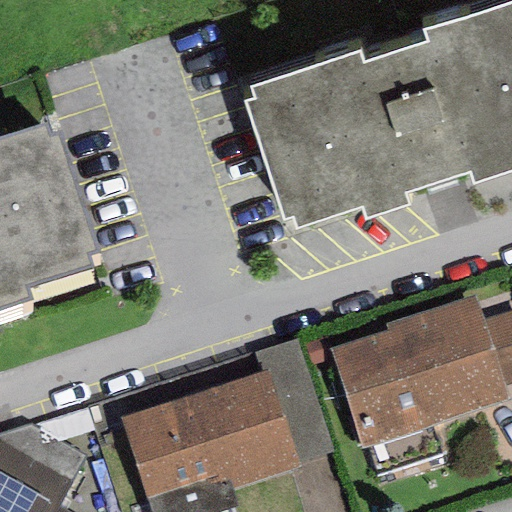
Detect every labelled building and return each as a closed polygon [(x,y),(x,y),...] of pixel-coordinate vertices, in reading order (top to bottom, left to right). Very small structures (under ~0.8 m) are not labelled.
[(254,98),(244,102),(283,221),(292,218),(296,229),(362,208),(365,218),(405,204),(402,195),(469,173),(473,184),(511,171),(511,1),(423,31),(427,44),(366,64),(361,51),(251,88),(254,98)] [(0,308),(30,299),(26,289),(93,268),(90,256),(97,254),(60,134),(50,137),(46,124),(0,138),(0,308)] [(386,333),(331,351),(362,447),(507,399),(503,387),(482,322),(473,295),(383,324),(386,333)] [(511,311),(482,322),(503,387),(511,384),(511,311)] [(260,373),(266,371),(297,464),(333,452),(296,339),(254,353),(260,373)] [(260,373),(119,420),(149,511),(219,511),(240,505),(235,491),(299,469),(297,464),(266,371),(260,373)] [(0,476),(58,508),(83,455),(27,425),(0,433),(0,476)] [(64,511),(58,508),(0,476),(0,511),(64,511)] [(310,510),(310,511),(350,511),(348,503),(310,510)]
